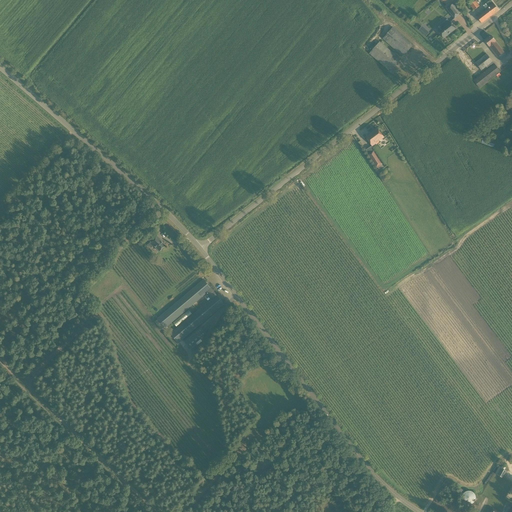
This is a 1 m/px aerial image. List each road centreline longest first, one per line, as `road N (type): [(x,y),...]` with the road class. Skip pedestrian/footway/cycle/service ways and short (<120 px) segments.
road 1 (unclassified): [(200,245),(511,3)]
road 2 (unclassified): [(423,511),(372,469),(200,245)]
road 3 (unclassified): [(200,245),(0,65)]
road 4 (track): [(157,511),(23,380)]
